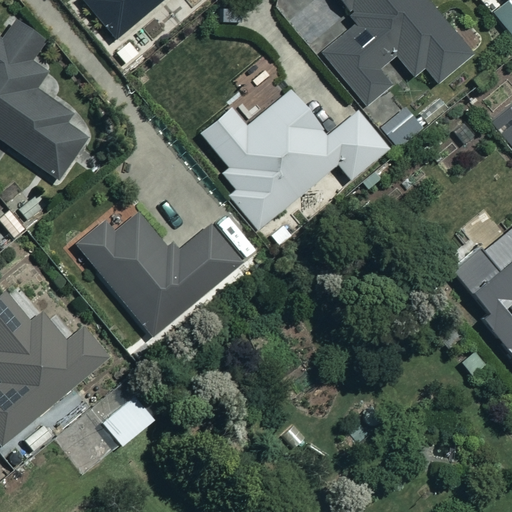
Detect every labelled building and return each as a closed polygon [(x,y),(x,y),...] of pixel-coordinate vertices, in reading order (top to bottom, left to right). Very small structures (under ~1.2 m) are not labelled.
[(74,0),(111,42),(159,0),(74,0)] [(334,0),(354,24),(317,54),(363,111),(389,90),(373,70),(391,56),(409,78),(420,69),(433,85),(467,57),(421,0),(334,0)] [(0,41),(0,142),(53,181),(84,140),(63,125),(69,117),(31,89),(44,72),(29,60),(40,45),(12,25),(0,41)] [(486,80),(464,96),(476,112),(497,96),(486,80)] [(225,169),(218,174),(231,190),(225,195),(254,229),(333,164),(347,181),(386,149),(356,113),(324,139),(286,92),(245,126),(239,119),(206,146),(225,169)] [(511,99),(486,122),(511,152),(511,99)] [(163,249),(134,213),(111,232),(103,222),(73,247),(148,338),(240,262),(209,224),(178,249),(163,249)] [(511,219),(478,248),(475,244),(448,267),(483,309),(478,313),(511,354),(511,219)] [(26,323),(0,293),(0,446),(103,358),(78,329),(61,344),(36,315),(26,323)] [(147,422),(130,399),(98,423),(116,446),(147,422)]
